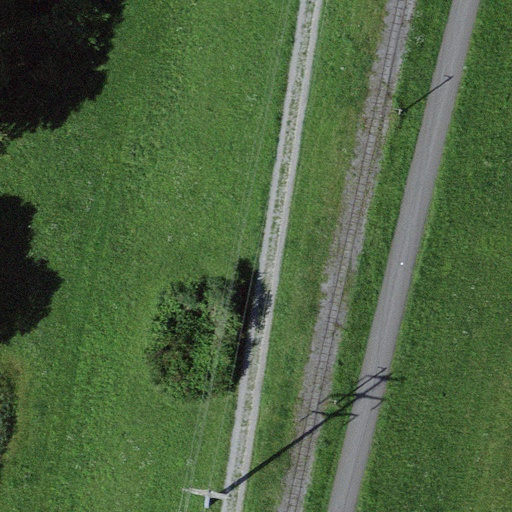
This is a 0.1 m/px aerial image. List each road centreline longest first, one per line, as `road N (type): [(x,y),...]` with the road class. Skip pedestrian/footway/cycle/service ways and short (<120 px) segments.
road 1 (track): [(341,511),(473,0)]
road 2 (track): [(232,511),(317,0)]
